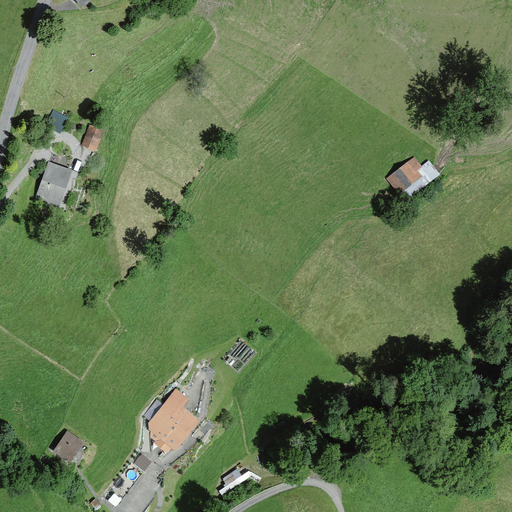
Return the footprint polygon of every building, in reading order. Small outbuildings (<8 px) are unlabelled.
[(46,127),(62,134),(70,117),(54,109),(46,127)] [(90,125),(83,144),(94,148),(101,130),(90,125)] [(51,155),(36,198),(56,204),(71,162),(51,155)] [(392,174),(405,189),(418,177),(405,162),(392,174)] [(150,425),(174,445),(194,419),(179,407),(186,398),(178,391),(150,425)] [(68,434),(58,449),(71,457),(81,443),(68,434)] [(131,462),(113,485),(125,495),(144,471),(131,462)] [(223,477),(229,487),(246,477),(240,467),(223,477)] [(116,507),(125,495),(113,485),(103,497),(116,507)]
